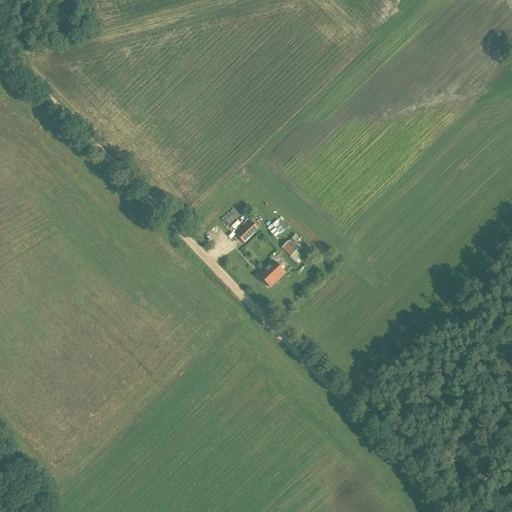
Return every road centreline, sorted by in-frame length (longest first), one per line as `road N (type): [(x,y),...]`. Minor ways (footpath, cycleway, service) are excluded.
road 1 (track): [(199,249),(9,57),(0,35)]
road 2 (track): [(466,511),(511,377)]
